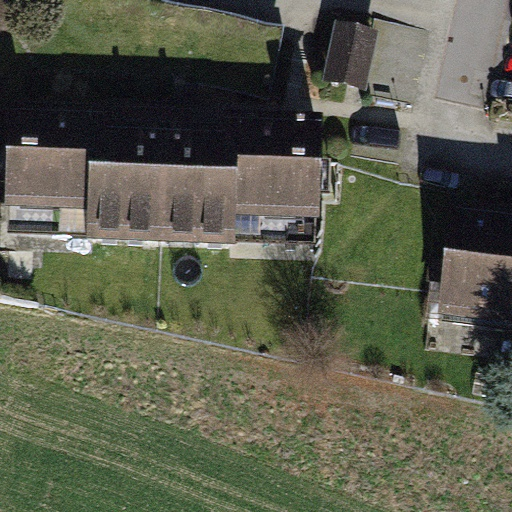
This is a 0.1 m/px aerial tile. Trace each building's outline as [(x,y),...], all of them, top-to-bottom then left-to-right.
[(268,98),(281,39),(102,0),(42,0),(33,47),(268,98)] [(422,94),(424,27),(377,26),(375,93),(422,94)] [(361,70),(372,39),(343,29),(332,60),(361,70)] [(102,120),(14,117),(13,155),(21,155),(19,222),(92,224),(91,238),(230,243),(230,229),(305,231),(307,166),(317,166),(318,129),(305,129),(305,123),(297,123),(297,129),(230,126),(230,142),(176,140),(177,114),(118,112),(117,138),(102,138),(102,120)] [(511,223),(457,216),(449,282),(464,284),(460,316),(511,322),(511,223)]
